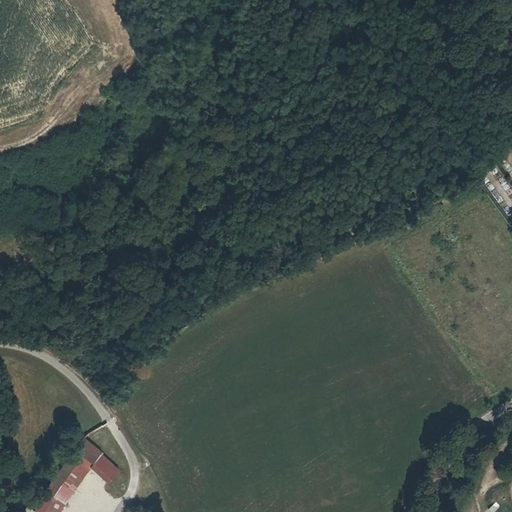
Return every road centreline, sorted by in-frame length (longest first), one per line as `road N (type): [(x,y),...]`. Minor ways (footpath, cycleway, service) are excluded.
road 1 (unclassified): [(0,343),(49,358),(109,421),(132,458),(134,477),(120,511)]
road 2 (unclassified): [(428,511),(460,442),(511,403)]
